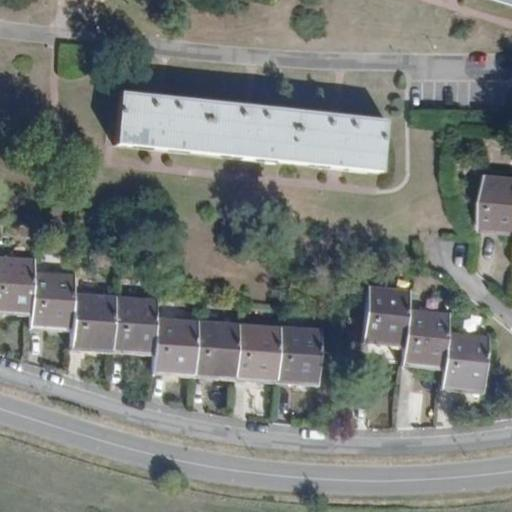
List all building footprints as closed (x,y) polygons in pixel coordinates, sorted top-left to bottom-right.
[(156,152),(245,159),(334,168),(381,173),(386,121),(336,116),(248,107),(154,98),(117,95),(114,121),(111,147),(156,152)] [(511,178),(481,176),(474,234),(504,236),(504,231),(511,231),(511,178)] [(33,263),(0,260),(0,310),(14,312),(14,308),(29,309),(33,276),(33,263)] [(72,280),(33,276),(29,309),(28,326),(53,329),(53,325),(68,326),(71,295),(72,280)] [(410,293),(370,288),(364,340),(389,342),(390,338),(404,340),(407,312),(410,293)] [(114,299),(71,295),(68,326),(65,349),(94,352),(94,348),(109,349),(114,299)] [(157,302),(114,299),(109,349),(109,353),(137,357),(138,352),(152,354),(156,320),(157,302)] [(447,316),(407,312),(404,340),(401,363),(427,365),(428,362),(441,363),(445,336),(447,316)] [(198,324),(156,320),(152,354),(151,377),(179,375),(180,371),(194,373),(198,324)] [(238,328),(198,324),(194,373),(193,376),(219,379),(219,375),(234,376),(238,328)] [(277,332),(238,328),(234,376),(233,379),(259,383),(259,379),(273,380),(277,332)] [(317,336),(277,332),(273,380),(273,383),(298,387),(299,382),(313,384),(317,336)] [(485,340),(445,336),(441,363),(439,387),(464,389),(465,386),(479,387),(485,340)]
